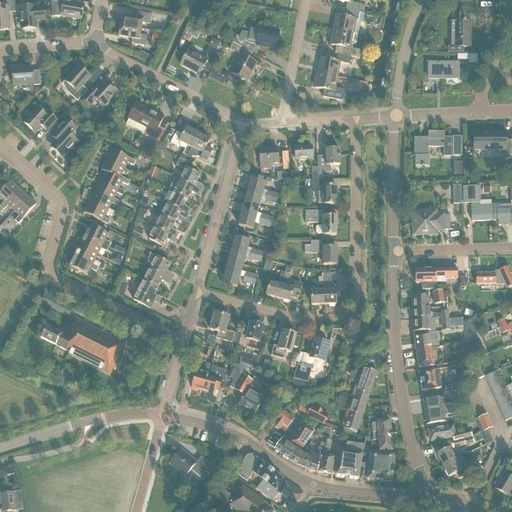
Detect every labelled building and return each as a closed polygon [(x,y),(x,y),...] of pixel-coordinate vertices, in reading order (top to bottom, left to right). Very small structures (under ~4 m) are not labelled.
[(0,28),(9,28),(8,13),(15,12),(14,0),(6,0),(7,8),(0,8),(0,28)] [(81,20),(84,5),(70,2),(70,0),(54,0),(53,4),(51,4),(52,17),(60,16),(60,17),(81,20)] [(352,3),(352,0),(334,0),(347,3),(346,10),(364,13),(365,6),(361,5),(352,3)] [(34,8),(34,7),(20,8),(21,30),(35,29),(35,21),(38,21),(45,21),(44,8),(34,8)] [(364,14),(364,13),(346,10),(344,17),(335,16),(332,30),(353,34),(356,20),(358,20),(362,20),(362,18),(369,19),(370,15),(364,14)] [(121,25),(141,29),(142,23),(149,24),(151,15),(136,12),(135,18),(123,16),(121,25)] [(465,21),(465,14),(452,14),(452,21),(451,21),(451,47),(448,47),(448,53),(463,53),(463,47),(470,47),(470,21),(465,21)] [(140,35),(141,29),(121,25),(119,35),(132,38),(131,44),(145,46),(147,36),(140,35)] [(248,52),(252,45),(255,47),(275,51),(279,31),(259,27),(258,30),(252,29),(250,35),(242,33),(239,38),(236,37),(233,44),(248,52)] [(358,35),(353,34),(332,30),(329,45),(336,46),(335,54),(337,54),(351,57),(359,59),(361,51),(352,49),(353,43),(356,43),(358,35)] [(159,43),(160,35),(153,33),(151,41),(159,43)] [(224,44),(218,42),(214,50),(219,53),(224,44)] [(245,58),(248,52),(233,44),(229,50),(241,56),(232,74),(248,82),(257,64),(245,58)] [(204,59),(188,50),(180,66),(199,75),(204,66),(210,69),(216,58),(207,53),(204,59)] [(140,52),(137,58),(149,64),(152,58),(140,52)] [(349,65),(351,57),(337,54),(335,62),(320,58),(317,73),(337,77),(340,63),(349,65)] [(457,55),(457,61),(468,61),(468,64),(477,64),(477,55),(457,55)] [(441,79),(458,79),(458,64),(428,64),(428,77),(441,77),(441,79)] [(77,101),(87,90),(82,86),(90,77),(78,66),(62,83),(67,93),(77,101)] [(221,71),(214,68),(209,78),(217,81),(221,71)] [(33,71),(32,69),(12,70),(13,90),(14,90),(14,85),(33,84),(33,86),(41,85),(40,71),(33,71)] [(335,89),(337,77),(317,73),(314,88),(324,90),(322,97),(342,101),(344,90),(335,89)] [(111,97),(116,92),(106,83),(97,92),(92,88),(83,98),(91,106),(96,100),(103,107),(104,105),(105,106),(112,98),(111,97)] [(79,115),(84,109),(77,102),(72,109),(79,115)] [(129,119),(126,124),(133,128),(136,123),(147,128),(145,132),(153,137),(163,118),(157,115),(158,113),(145,106),(144,108),(137,104),(129,119)] [(45,115),(37,108),(23,123),(35,133),(41,126),(47,133),(57,121),(47,112),(45,115)] [(58,140),(52,146),(63,157),(72,147),(73,148),(77,143),(76,143),(77,142),(70,135),(76,129),(66,120),(58,129),(52,135),(58,140)] [(187,156),(198,134),(186,128),(183,135),(176,132),(170,143),(177,146),(179,142),(187,146),(183,154),(187,156)] [(452,138),(444,138),(444,132),(428,132),(428,138),(414,138),(414,157),(415,157),(415,166),(421,166),(421,167),(424,167),(424,166),(428,166),(428,156),(427,156),(427,147),(443,148),(443,157),(453,157),(453,156),(461,156),(461,138),(452,137),(452,138)] [(511,140),(506,140),(506,132),(473,132),(473,150),(506,150),(506,159),(511,158),(511,140)] [(198,134),(187,156),(190,158),(195,150),(202,154),(200,158),(207,162),(212,151),(206,147),(210,140),(198,134)] [(157,147),(147,142),(140,154),(151,160),(157,147)] [(295,161),(312,160),(311,146),(294,147),(295,161)] [(260,169),(270,169),(270,164),(278,164),(277,148),(259,149),(260,169)] [(318,180),(325,180),(324,173),(330,173),(330,166),(340,165),(339,149),(325,150),(326,165),(324,166),(324,167),(318,168),(318,180)] [(106,161),(124,170),(128,163),(133,166),(135,161),(112,150),(106,161)] [(179,180),(200,191),(203,187),(196,183),(200,176),(186,168),(189,163),(184,160),(183,162),(179,160),(176,166),(185,171),(180,180),(179,180)] [(120,177),(124,170),(106,161),(101,170),(105,172),(104,174),(122,183),(128,186),(130,182),(120,177)] [(156,177),(159,169),(151,167),(149,175),(156,177)] [(284,175),(284,173),(277,174),(277,181),(285,181),(285,182),(290,182),(289,174),(284,175)] [(119,189),(122,183),(104,174),(99,184),(117,193),(122,196),(124,192),(119,189)] [(179,180),(180,180),(175,178),(169,190),(173,192),(187,199),(191,192),(198,196),(200,191),(179,180)] [(251,180),(248,191),(262,195),(265,184),(251,180)] [(325,180),(318,180),(312,180),(312,192),(318,192),(318,204),(324,204),(336,205),(336,204),(339,204),(339,197),(336,197),(336,186),(325,186),(325,180)] [(0,207),(1,208),(19,189),(10,181),(0,192),(0,199),(4,202),(0,206),(0,207)] [(114,199),(117,193),(99,184),(94,194),(111,203),(117,206),(119,202),(114,199)] [(454,204),(461,203),(461,185),(453,186),(454,204)] [(478,187),(464,187),(464,203),(471,203),(472,221),(492,221),(491,205),(480,206),(479,188),(478,187)] [(14,211),(27,197),(19,189),(1,208),(3,210),(7,206),(14,211)] [(173,192),(172,194),(168,191),(163,200),(168,202),(167,204),(188,215),(190,210),(184,207),(187,199),(173,192)] [(248,191),(244,203),(259,207),(262,195),(248,191)] [(268,192),(266,197),(278,200),(279,195),(268,192)] [(108,209),(111,203),(94,194),(88,204),(106,213),(112,216),(114,212),(108,209)] [(27,197),(14,211),(19,216),(15,221),(18,224),(36,205),(27,197)] [(266,197),(265,201),(276,205),(278,201),(278,200),(266,197)] [(141,198),(140,205),(145,208),(148,202),(141,198)] [(244,203),(241,214),(256,218),(259,207),(244,203)] [(104,218),(106,213),(88,204),(84,213),(107,225),(110,221),(104,218)] [(185,219),(188,215),(167,204),(161,216),(175,223),(179,216),(185,219)] [(498,205),(491,205),(492,221),(498,220),(498,225),(511,225),(511,210),(499,210),(498,205)] [(323,223),(323,226),(318,226),(316,228),(316,233),(318,235),(323,235),(336,236),(336,217),(323,217),(323,218),(320,218),(320,211),(305,211),(305,223),(323,223)] [(435,216),(435,212),(413,213),(413,230),(412,230),(412,236),(419,236),(419,235),(436,234),(436,231),(459,230),(459,229),(450,230),(450,215),(435,216)] [(241,214),(238,226),(247,228),(246,232),(251,234),(252,230),(256,218),(241,214)] [(262,215),(260,219),(272,223),(273,218),(262,215)] [(171,230),(175,223),(161,216),(155,227),(175,239),(178,234),(171,230)] [(260,219),(259,224),(270,228),(271,226),(272,223),(260,219)] [(85,236),(109,248),(111,243),(105,241),(108,234),(90,225),(85,236)] [(173,243),(175,239),(155,227),(148,239),(162,247),(166,239),(173,243)] [(143,232),(135,228),(132,235),(140,239),(143,232)] [(106,252),(109,248),(85,236),(80,246),(98,255),(101,249),(106,252)] [(232,249),(246,253),(249,242),(235,238),(232,249)] [(336,265),(336,248),(321,248),(321,241),(310,241),(310,245),(304,245),(304,254),(323,254),(323,265),(336,265)] [(95,261),(98,255),(80,246),(75,256),(98,268),(100,264),(95,261)] [(243,265),(246,253),(232,249),(229,261),(243,265)] [(150,269),(170,280),(173,275),(166,272),(170,264),(156,257),(151,254),(147,260),(148,263),(152,265),(150,269)] [(96,272),(98,268),(75,256),(69,266),(87,275),(90,269),(96,272)] [(269,273),(272,262),(266,260),(264,271),(269,273)] [(241,272),(243,265),(229,261),(226,272),(240,276),(240,277),(244,278),(244,277),(256,281),(257,276),(241,272)] [(504,289),(511,285),(511,275),(508,268),(497,273),(494,274),(476,274),(476,284),(493,285),(503,285),(504,289)] [(168,284),(170,280),(150,269),(143,281),(157,288),(161,281),(168,284)] [(457,278),(457,269),(435,269),(415,269),(415,277),(414,277),(414,282),(415,281),(415,283),(422,283),(422,290),(436,290),(436,279),(457,278)] [(237,288),(240,277),(240,276),(226,272),(222,284),(237,288)] [(278,299),(285,273),(281,272),(277,284),(269,282),(266,296),(278,299)] [(285,273),(278,299),(290,302),(291,297),(297,299),(301,284),(295,283),(293,289),(286,287),(289,274),(285,273)] [(323,291),(323,305),(336,305),(335,291),(327,291),(327,280),(335,279),(335,273),(322,274),(323,278),(322,278),(323,286),(323,291)] [(113,286),(118,279),(111,275),(107,283),(113,286)] [(254,286),(256,281),(244,277),(244,278),(242,283),(254,286)] [(157,288),(143,281),(133,300),(150,309),(154,302),(158,304),(160,299),(154,295),(157,288)] [(311,305),(323,305),(323,291),(311,291),(311,305)] [(434,305),(444,304),(442,291),(432,293),(434,305)] [(69,317),(72,310),(45,296),(41,303),(69,317)] [(412,309),(429,308),(429,298),(412,298),(412,309)] [(413,319),(429,319),(429,308),(412,309),(413,319)] [(232,343),(234,333),(225,331),(229,317),(214,313),(210,330),(218,332),(216,338),(232,343)] [(124,343),(76,318),(67,337),(46,327),(40,338),(69,352),(68,355),(109,376),(121,353),(120,352),(124,343)] [(449,318),(441,318),(441,325),(442,325),(443,332),(450,331),(450,328),(449,319),(449,318)] [(463,318),(449,319),(450,328),(463,327),(463,326),(463,318)] [(429,319),(413,319),(413,332),(430,331),(435,331),(435,319),(429,319)] [(502,334),(509,331),(503,320),(497,323),(502,334)] [(489,324),(492,330),(497,327),(494,321),(489,324)] [(464,324),(465,330),(469,328),(476,325),(475,322),(464,324)] [(258,342),(263,326),(250,323),(246,337),(241,335),(241,336),(237,334),(234,344),(238,346),(258,351),(260,343),(258,342)] [(297,348),(300,338),(295,337),(295,335),(283,332),(279,347),(273,346),(271,357),(284,360),(286,352),(291,354),(292,347),(297,348)] [(415,350),(431,348),(429,333),(413,335),(415,350)] [(501,347),(511,342),(511,339),(510,335),(499,341),(501,347)] [(208,336),(206,343),(213,348),(216,338),(208,336)] [(478,339),(471,342),(473,347),(480,344),(478,339)] [(301,354),(294,376),(293,379),(290,388),(297,390),(299,381),(308,384),(311,371),(316,372),(316,371),(327,374),(330,364),(324,363),(329,344),(314,340),(310,357),(301,354)] [(431,348),(415,350),(418,368),(434,366),(431,348)] [(198,370),(203,355),(195,353),(190,368),(198,370)] [(372,363),(374,356),(365,353),(363,359),(372,363)] [(296,369),(299,356),(294,354),(290,368),(296,369)] [(241,357),(239,362),(250,368),(253,361),(241,357)] [(267,375),(270,362),(264,361),(261,374),(267,375)] [(236,374),(230,387),(242,394),(243,394),(244,395),(238,405),(254,414),(261,404),(259,403),(266,392),(258,388),(253,384),(249,391),(248,392),(246,391),(252,381),(244,376),(249,368),(240,363),(236,374)] [(477,380),(484,377),(478,364),(472,367),(477,380)] [(210,369),(203,392),(212,394),(213,389),(219,391),(221,382),(223,382),(225,376),(213,372),(215,367),(210,366),(210,369)] [(203,392),(210,369),(205,367),(204,373),(200,373),(200,375),(196,373),(191,389),(203,392)] [(487,383),(500,377),(497,371),(496,372),(493,367),(482,372),(487,383)] [(357,390),(370,394),(377,373),(364,368),(361,378),(358,377),(357,381),(352,397),(354,397),(357,390)] [(230,369),(227,377),(232,379),(236,371),(230,369)] [(441,388),(439,370),(430,371),(419,372),(421,391),(433,389),(441,388)] [(490,389),(503,384),(500,377),(487,383),(490,389)] [(493,396),(506,390),(504,386),(503,384),(490,389),(493,396)] [(366,406),(370,394),(357,390),(354,397),(352,397),(350,401),(366,406)] [(496,402),(509,397),(506,390),(493,396),(496,402)] [(346,406),(348,400),(339,397),(337,403),(346,406)] [(499,409),(511,403),(509,397),(496,402),(499,409)] [(425,413),(453,408),(452,403),(442,405),(441,398),(423,401),(425,413)] [(362,417),(366,406),(350,401),(349,405),(351,406),(349,412),(362,417)] [(502,415),(511,410),(511,403),(499,409),(502,415)] [(328,416),(310,407),(307,415),(324,423),(328,416)] [(453,408),(425,413),(427,425),(445,422),(444,415),(454,413),(453,408)] [(511,410),(502,415),(505,422),(511,418),(511,410)] [(287,427),(294,419),(284,411),(273,426),(279,430),(284,424),(287,427)] [(356,434),(362,417),(349,412),(346,421),(344,421),(342,426),(344,427),(343,429),(356,434)] [(485,431),(492,428),(486,415),(479,418),(485,431)] [(316,429),(319,424),(312,421),(310,425),(316,429)] [(378,452),(379,452),(392,452),(391,440),(396,440),(395,432),(390,432),(389,421),(376,421),(376,424),(372,424),(372,441),(377,441),(378,452)] [(301,450),(314,430),(310,428),(309,429),(302,424),(290,443),(301,450)] [(471,437),(471,436),(470,431),(455,435),(452,426),(428,431),(430,442),(453,438),(454,442),(471,437)] [(471,437),(454,442),(450,443),(450,444),(451,448),(452,449),(472,444),(482,439),(479,433),(471,436),(471,437)] [(289,445),(290,443),(282,438),(280,442),(276,439),(271,447),(275,449),(274,449),(289,460),(296,450),(289,445)] [(324,451),(318,472),(332,474),(334,458),(329,457),(330,454),(329,453),(331,442),(328,439),(324,451)] [(379,454),(379,452),(378,452),(377,441),(372,441),(373,448),(372,448),(372,453),(370,453),(368,468),(360,467),(360,470),(365,471),(368,471),(367,479),(391,483),(395,454),(379,454)] [(304,451),(301,450),(290,443),(289,445),(296,450),(289,460),(296,464),(304,467),(308,457),(303,455),(305,452),(304,451)] [(360,470),(360,467),(362,454),(363,446),(347,443),(346,451),(338,450),(335,475),(364,479),(365,471),(360,470)] [(442,466),(461,457),(459,452),(453,455),(449,448),(437,455),(442,466)] [(318,472),(324,451),(319,449),(317,456),(308,453),(309,450),(306,449),(304,451),(305,452),(303,455),(308,457),(304,467),(316,472),(318,472)] [(200,477),(201,475),(204,477),(213,467),(201,457),(196,463),(180,450),(169,464),(184,477),(191,470),(200,477)] [(278,492),(283,484),(281,482),(283,479),(252,455),(247,456),(234,472),(246,482),(253,472),(263,480),(278,492)] [(461,457),(442,466),(448,478),(456,473),(459,479),(463,477),(464,474),(459,463),(464,461),(461,457)] [(476,479),(482,469),(473,464),(467,474),(476,479)] [(507,496),(511,487),(511,478),(504,474),(506,471),(500,468),(495,476),(498,478),(494,484),(497,486),(495,489),(507,496)] [(284,482),(283,484),(278,492),(263,480),(256,490),(272,502),(278,494),(286,500),(294,488),(284,482)] [(227,507),(233,511),(234,510),(237,511),(273,511),(274,511),(265,504),(266,503),(242,486),(235,498),(220,488),(214,497),(227,507)] [(294,488),(286,500),(287,500),(284,506),(292,511),(296,505),(303,494),(294,488)] [(0,511),(7,511),(23,510),(21,491),(0,494),(0,511)]
